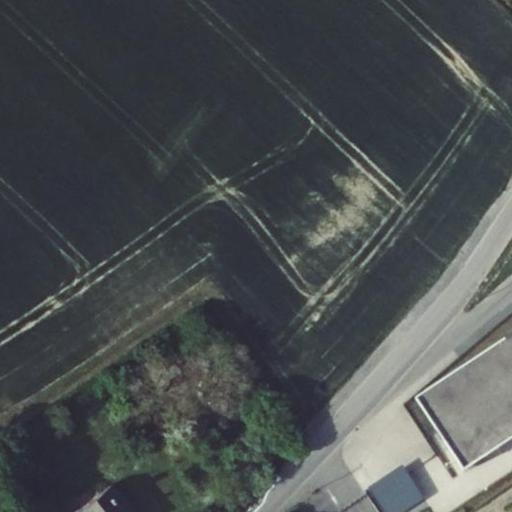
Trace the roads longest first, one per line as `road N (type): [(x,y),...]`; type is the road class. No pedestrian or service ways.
road 1 (residential): [(394,365),(260,511)]
road 2 (residential): [(511,218),(394,365)]
road 3 (unclassified): [(394,365),(511,279)]
